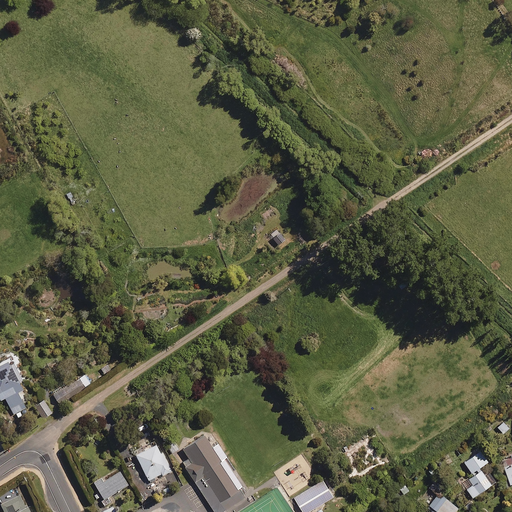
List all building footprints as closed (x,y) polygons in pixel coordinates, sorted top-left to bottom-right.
[(24,388),(10,360),(0,364),(0,398),(0,399),(5,397),(13,413),(25,407),(18,391),(24,388)] [(112,369),(108,362),(100,368),(103,374),(112,369)] [(94,388),(85,374),(53,393),(60,404),(71,397),(74,401),(94,388)] [(53,410),(45,398),(34,405),(43,417),(53,410)] [(211,445),(204,433),(182,447),(188,457),(182,461),(186,466),(185,466),(215,511),(220,511),(245,495),(244,493),(247,492),(233,471),(236,469),(217,441),(211,445)] [(179,448),(172,438),(165,442),(172,452),(179,448)] [(171,470),(157,443),(136,454),(149,481),(171,470)] [(490,458),(482,448),(464,462),(472,472),(490,458)] [(511,453),(501,458),(510,484),(511,483),(511,453)] [(486,476),(481,469),(469,478),(473,484),(467,488),(473,497),(496,480),(490,472),(486,476)] [(128,484),(119,470),(103,480),(101,476),(93,481),(107,503),(113,499),(110,495),(128,484)] [(323,480),(294,498),(302,511),(308,511),(334,496),(323,480)] [(442,486),(435,480),(429,487),(436,493),(442,486)] [(410,489),(403,482),(398,487),(404,494),(410,489)] [(454,511),(458,507),(439,492),(428,507),(434,511),(436,509),(439,511),(454,511)] [(4,511),(30,511),(28,506),(26,507),(21,496),(5,503),(1,505),(4,511)]
